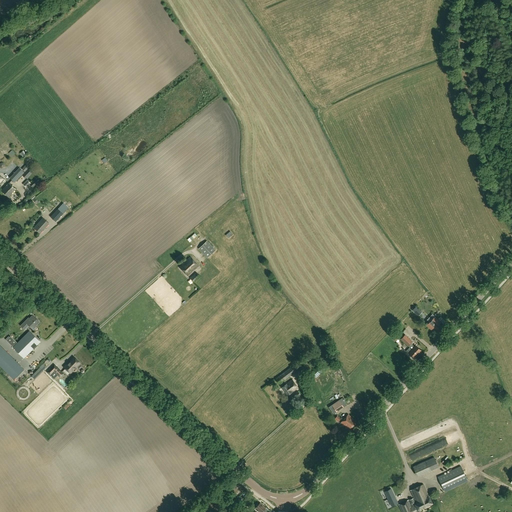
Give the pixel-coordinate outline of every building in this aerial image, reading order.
[(10,177),(16,172),(11,167),(6,172),(10,177)] [(11,179),(15,183),(24,173),(21,169),(11,179)] [(32,188),(40,181),(37,178),(30,184),(32,188)] [(16,190),(9,183),(2,191),(9,197),(16,190)] [(63,214),(58,209),(51,217),(56,222),(63,214)] [(49,224),(43,218),(35,228),(41,233),(49,224)] [(207,258),(215,250),(207,241),(199,249),(207,258)] [(199,266),(191,257),(180,267),(188,276),(199,266)] [(200,277),(196,273),(190,278),(194,283),(200,277)] [(418,316),(422,312),(416,306),(412,311),(418,316)] [(21,326),(25,329),(29,325),(32,329),(35,326),(36,327),(40,323),(33,316),(30,319),(29,318),(21,326)] [(434,327),(438,332),(442,328),(439,325),(441,323),(435,317),(426,326),(431,330),(434,327)] [(18,343),(14,347),(13,348),(24,358),(40,342),(30,331),(18,343)] [(392,331),(388,335),(395,342),(399,338),(392,331)] [(411,347),(418,354),(422,350),(416,345),(415,347),(411,343),(413,341),(405,334),(402,338),(411,347)] [(14,347),(18,343),(11,336),(7,341),(14,347)] [(418,354),(411,347),(407,350),(406,351),(409,353),(414,358),(418,354)] [(24,369),(4,349),(0,353),(0,365),(14,379),(24,369)] [(80,363),(75,357),(69,363),(68,363),(64,367),(71,373),(74,370),(75,372),(77,370),(76,368),(80,363)] [(40,367),(31,376),(35,379),(46,368),(42,364),(39,367),(40,367)] [(300,369),(295,364),(276,378),(280,384),(300,369)] [(325,369),(319,364),(308,375),(315,381),(325,369)] [(60,377),(64,373),(55,365),(48,373),(54,379),(58,375),(60,377)] [(293,379),(282,388),(288,396),(299,387),(293,379)] [(342,398),(328,407),(333,414),(347,405),(342,398)] [(349,430),(357,422),(349,414),(341,422),(349,430)] [(439,467),(434,457),(427,460),(432,470),(439,467)] [(468,481),(461,466),(438,477),(445,492),(468,481)] [(414,511),(433,504),(430,497),(430,498),(424,485),(410,491),(416,503),(411,505),(409,500),(398,505),(401,511),(414,511)] [(392,490),(386,493),(392,507),(398,504),(392,490)] [(270,511),(269,511),(270,510),(266,507),(266,508),(260,503),(256,508),(260,511),(262,511),(263,511),(262,511),(270,511)]
